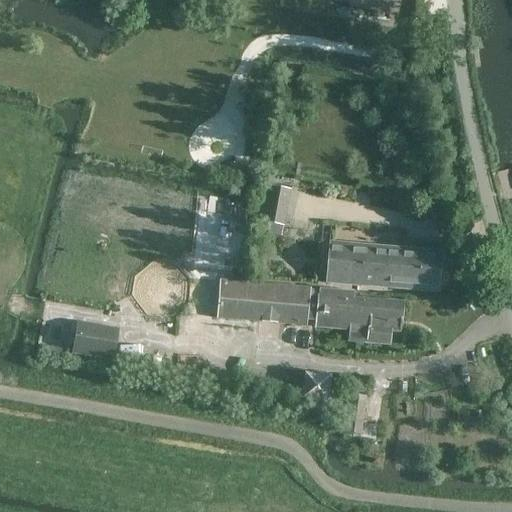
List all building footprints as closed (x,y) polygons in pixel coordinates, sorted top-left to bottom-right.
[(326,0),(394,14),(397,0),(326,0)] [(260,222),(283,226),(289,189),(266,186),(260,222)] [(439,293),(441,253),(329,244),(326,284),(439,293)] [(369,331),(368,343),(390,345),(391,333),(401,334),(403,304),(319,297),(318,298),(308,297),(309,291),(220,284),(217,320),(305,327),(306,320),(316,321),(316,327),(369,331)] [(112,358),(116,332),(78,326),(73,351),(112,358)] [(288,393),(303,393),(303,370),(289,370),(288,393)] [(305,371),(304,399),(330,400),(331,373),(305,371)] [(366,393),(367,378),(347,376),(346,392),(366,393)] [(348,433),(363,433),(365,394),(350,393),(348,433)]
